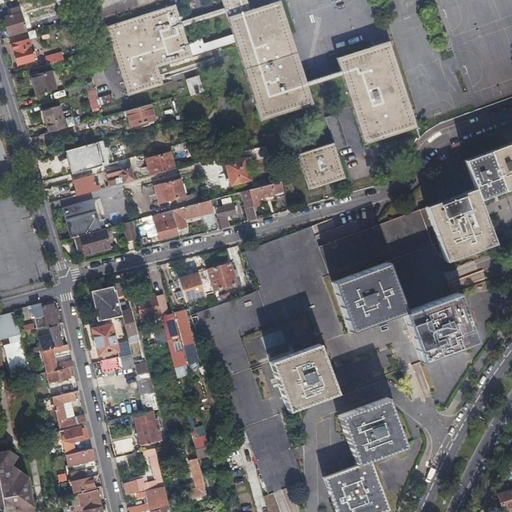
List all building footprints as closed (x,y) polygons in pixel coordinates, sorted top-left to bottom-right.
[(175,6),(105,28),(127,97),(163,86),(158,69),(192,58),(190,53),(205,49),(204,45),(202,40),(187,44),(182,29),(225,15),(231,36),(234,44),(260,122),(313,105),(307,87),(341,76),(364,145),(417,128),(388,41),(335,59),(340,71),(305,82),(279,1),(249,10),(245,0),(219,0),(222,9),(180,22),(175,6)] [(19,9),(15,11),(10,12),(11,18),(5,20),(9,33),(25,28),(19,9)] [(190,53),(192,58),(234,44),(231,36),(204,45),(205,49),(190,53)] [(34,57),(31,47),(28,37),(12,42),(18,62),(34,57)] [(44,55),(46,63),(63,58),(61,50),(44,55)] [(40,94),(49,91),(59,89),(53,70),(34,75),(40,94)] [(198,77),(185,81),(190,97),(203,93),(198,77)] [(69,88),(71,95),(92,89),(90,82),(69,88)] [(86,94),(92,111),(99,109),(93,91),(86,94)] [(110,94),(99,97),(100,103),(112,100),(110,94)] [(67,127),(64,117),(60,106),(43,111),(50,132),(67,127)] [(125,112),(127,119),(129,127),(153,120),(149,106),(125,112)] [(78,171),(90,168),(103,165),(96,142),(73,148),(78,171)] [(343,179),(333,142),(297,152),(307,189),(343,179)] [(481,205),(511,193),(511,147),(467,165),(477,191),(481,205)] [(173,168),(171,160),(169,153),(146,159),(150,174),(173,168)] [(226,163),(229,174),(232,184),(251,179),(245,157),(226,163)] [(129,164),(119,166),(109,169),(110,175),(119,173),(122,182),(133,179),(129,164)] [(99,182),(96,183),(93,184),(90,174),(73,178),(77,194),(100,188),(99,182)] [(184,207),(191,205),(188,194),(183,195),(178,175),(159,180),(164,200),(180,196),(184,207)] [(272,183),(240,192),(244,208),(250,207),(248,200),(273,193),(274,198),(284,196),(280,181),(272,183)] [(477,191),(428,209),(448,264),(498,246),(481,205),(477,191)] [(82,235),(101,229),(93,198),(62,207),(70,238),(77,236),(82,235)] [(215,199),(210,200),(213,210),(218,228),(229,225),(228,220),(230,219),(229,216),(234,214),(231,205),(218,208),(215,199)] [(210,200),(191,205),(184,207),(172,210),(175,220),(177,228),(186,226),(184,217),(199,213),(200,213),(213,210),(210,200)] [(173,220),(175,220),(172,210),(154,215),(159,237),(176,233),(173,220)] [(393,215),(387,226),(398,232),(404,221),(393,215)] [(133,221),(128,222),(123,224),(127,240),(137,237),(133,221)] [(180,239),(191,235),(188,225),(177,229),(180,239)] [(103,229),(101,229),(82,235),(86,250),(87,253),(112,246),(108,228),(103,229)] [(81,252),(86,250),(82,235),(77,236),(81,252)] [(406,312),(397,287),(389,262),(333,281),(350,332),(402,315),(420,364),(475,345),(458,295),(406,312)] [(233,289),(226,265),(205,270),(209,285),(212,294),(233,289)] [(205,270),(195,273),(199,288),(209,285),(205,270)] [(182,303),(201,296),(199,288),(195,273),(175,280),(182,303)] [(115,290),(116,297),(124,294),(121,282),(113,284),(115,290)] [(119,307),(116,297),(115,290),(96,294),(103,319),(121,314),(119,307)] [(153,292),(144,295),(136,297),(140,314),(157,309),(153,292)] [(31,305),(36,329),(43,328),(57,324),(52,305),(44,307),(46,320),(43,321),(39,303),(31,305)] [(128,304),(119,307),(121,314),(126,335),(136,333),(128,304)] [(170,310),(171,310),(182,354),(185,362),(195,360),(193,354),(189,355),(185,341),(191,340),(181,307),(170,310)] [(182,354),(171,310),(159,314),(170,357),(182,354)] [(148,339),(151,338),(155,337),(150,317),(142,319),(148,339)] [(33,322),(21,325),(22,331),(35,329),(33,322)] [(92,328),(99,360),(131,353),(127,339),(116,342),(111,323),(92,328)] [(53,347),(58,346),(62,345),(58,327),(49,329),(53,347)] [(36,329),(41,351),(48,349),(43,328),(36,329)] [(287,409),(312,401),(336,392),(319,343),(270,360),(287,409)] [(41,351),(46,373),(72,366),(71,361),(57,365),(55,355),(69,351),(67,345),(48,349),(41,351)] [(136,351),(131,353),(134,366),(136,376),(138,375),(146,373),(142,359),(138,360),(136,351)] [(131,353),(99,360),(98,360),(102,374),(134,366),(131,353)] [(72,366),(46,373),(49,384),(71,378),(70,376),(74,375),(72,366)] [(158,409),(153,391),(149,373),(146,373),(138,375),(136,376),(135,376),(145,412),(153,410),(158,409)] [(199,393),(198,390),(197,388),(202,386),(200,380),(190,383),(194,394),(199,393)] [(62,389),(63,395),(74,392),(75,392),(73,387),(62,389)] [(52,398),(60,396),(58,388),(50,390),(52,398)] [(76,401),(74,392),(63,395),(60,396),(52,398),(59,429),(86,423),(84,416),(75,418),(71,402),(76,401)] [(370,460),(387,453),(404,447),(386,397),(337,414),(354,466),(323,477),(335,511),(380,511),(387,510),(370,460)] [(161,439),(158,429),(153,410),(145,412),(133,415),(141,445),(161,439)] [(91,449),(90,447),(89,445),(70,449),(69,444),(83,440),(80,427),(59,431),(64,455),(91,449)] [(189,429),(182,431),(175,433),(182,459),(196,455),(189,429)] [(167,445),(154,448),(157,459),(170,455),(167,445)] [(150,454),(158,487),(162,486),(164,486),(158,464),(157,459),(154,448),(127,454),(129,462),(144,458),(143,456),(150,454)] [(0,511),(24,511),(27,508),(30,510),(33,505),(29,476),(24,474),(22,477),(12,470),(14,466),(12,464),(14,460),(10,458),(14,453),(9,449),(0,450),(0,511)] [(92,449),(91,449),(64,455),(67,466),(95,460),(92,449)] [(171,461),(170,455),(157,459),(158,464),(171,461)] [(187,460),(194,482),(185,484),(190,499),(207,494),(196,457),(187,460)] [(24,474),(14,466),(12,470),(22,477),(24,474)] [(70,483),(87,479),(85,471),(69,475),(70,483)] [(92,478),(87,479),(70,483),(73,495),(95,489),(92,478)] [(124,482),(127,494),(145,490),(143,484),(141,478),(124,482)] [(145,490),(150,509),(167,505),(162,486),(158,487),(145,490)] [(510,506),(505,491),(497,493),(502,509),(510,506)] [(90,509),(100,507),(96,492),(79,496),(81,506),(75,508),(75,511),(78,511),(84,511),(90,509)]
